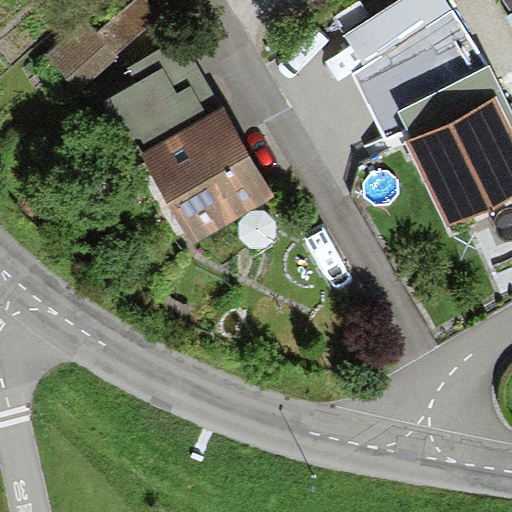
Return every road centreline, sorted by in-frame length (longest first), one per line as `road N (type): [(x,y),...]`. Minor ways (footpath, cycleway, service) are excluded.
road 1 (tertiary): [(26,292),(176,383),(257,417),(406,454)]
road 2 (residential): [(511,326),(476,347),(428,395),(406,454)]
road 3 (residential): [(30,511),(0,378)]
